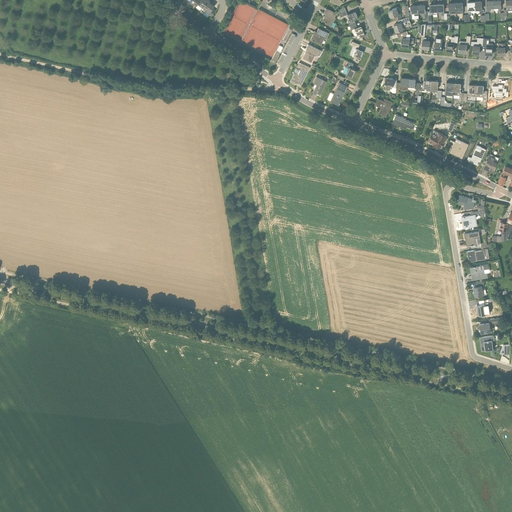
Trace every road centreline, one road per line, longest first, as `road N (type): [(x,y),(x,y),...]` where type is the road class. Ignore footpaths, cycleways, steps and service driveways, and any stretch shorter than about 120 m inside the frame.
road 1 (primary): [(482,385),(0,281)]
road 2 (track): [(0,54),(155,90),(280,86)]
road 3 (residential): [(507,194),(456,185),(446,195),(471,352),(511,369)]
road 4 (tertiary): [(507,194),(352,122)]
road 5 (residential): [(511,65),(384,54)]
